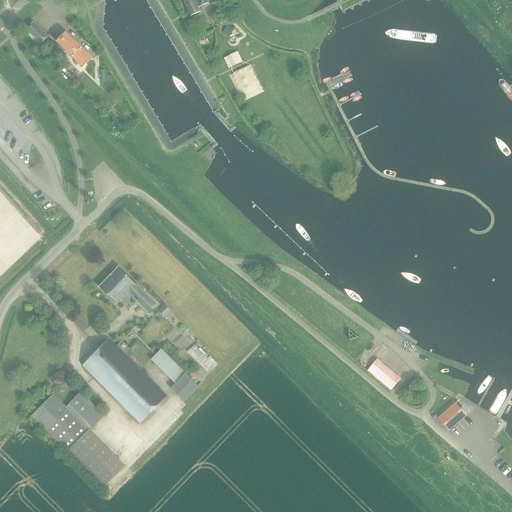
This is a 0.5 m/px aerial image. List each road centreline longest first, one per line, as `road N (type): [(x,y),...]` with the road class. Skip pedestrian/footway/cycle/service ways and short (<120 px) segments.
road 1 (unclassified): [(224,261),(418,412),(433,401),(431,386),(395,349),(298,275),(265,264)]
road 2 (unclassified): [(77,230),(79,167),(67,126),(12,34),(13,12),(29,0)]
road 3 (unclassified): [(224,261),(129,189),(77,230)]
